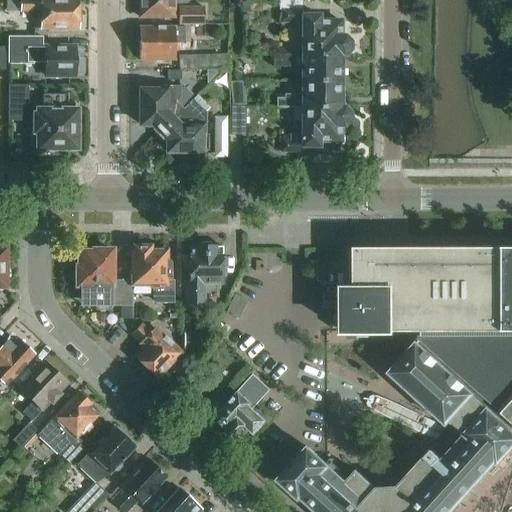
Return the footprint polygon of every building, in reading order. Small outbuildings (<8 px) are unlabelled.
[(77,24),(81,19),(81,18),(77,13),(77,10),(77,5),(77,0),(20,0),(20,1),(8,1),(8,8),(20,8),(20,12),(41,12),(41,29),(46,29),(51,32),(55,28),(77,28),(77,24)] [(174,17),(173,0),(140,0),(140,17),(174,17)] [(304,27),(303,54),(341,55),(341,53),(343,52),(345,51),(347,50),(348,49),(349,47),(349,45),(349,43),(348,41),(348,39),(347,38),(345,37),(344,37),(342,36),(341,36),(341,20),(329,20),(328,22),(328,25),(321,25),(321,22),(319,20),(318,20),(318,15),(303,15),(302,0),(279,0),(280,10),(283,10),(283,22),(298,22),(298,27),(304,27)] [(204,6),(179,5),(179,23),(204,23),(204,6)] [(184,44),(184,27),(140,27),(140,30),(137,32),(137,37),(140,39),(139,59),(174,60),(174,43),(184,44)] [(9,37),(9,52),(9,65),(25,65),(25,61),(45,62),(45,75),(76,75),(76,73),(80,73),(80,60),(76,60),(76,58),(74,58),(74,53),(76,53),(76,47),(44,47),(44,49),(32,48),(32,37),(9,37)] [(303,81),(340,81),(340,77),(343,75),(343,69),(341,66),(341,55),(303,54),(283,54),(283,55),(273,55),(273,68),(303,68),(303,81)] [(216,55),(179,57),(179,70),(216,68),(216,55)] [(278,99),(278,106),(281,106),(303,106),(340,106),(340,95),(343,93),(343,86),(340,83),(340,81),(303,81),(303,94),(287,94),(287,99),(278,99)] [(28,85),(9,85),(9,120),(28,120),(28,85)] [(160,133),(193,99),(196,96),(186,87),(157,87),(157,90),(141,90),(141,95),(139,99),(140,103),(140,111),(138,115),(140,120),(140,124),(150,124),(160,133)] [(245,93),(232,94),(233,105),(245,104),(245,93)] [(80,124),(80,123),(76,123),(76,112),(80,112),(80,111),(76,111),(76,110),(74,110),(74,104),(80,104),(80,103),(67,103),(67,95),(43,95),(43,110),(42,110),(42,115),(35,115),(35,131),(38,131),(38,147),(39,147),(43,152),(52,152),(55,148),(76,148),(76,133),(78,133),(78,131),(74,131),(74,125),(77,125),(77,124),(80,124)] [(205,112),(193,99),(160,133),(168,141),(168,150),(173,150),(176,152),(182,150),(189,151),(193,152),(197,151),(201,151),(201,136),(202,136),(202,135),(205,135),(205,112)] [(246,134),(245,105),(229,106),(230,135),(246,134)] [(340,107),(340,106),(303,106),(303,120),(293,119),(293,133),(291,133),(291,139),(282,139),(282,151),(303,151),(303,146),(318,146),(318,140),(319,140),(321,140),(321,136),(327,136),(327,138),(329,140),(340,140),(340,124),(342,124),(344,124),(345,123),(347,122),(348,120),(349,119),(349,117),(349,115),(349,113),(348,111),(347,110),(346,109),(345,108),(344,108),(342,107),(340,107)] [(227,137),(227,117),(215,117),(215,137),(227,137)] [(121,305),(121,283),(113,283),(112,249),(109,249),(106,246),(100,246),(97,249),(94,249),(94,252),(82,251),(79,254),(79,266),(77,266),(77,272),(78,272),(78,279),(77,279),(77,285),(81,285),(81,311),(112,312),(112,305),(121,305)] [(133,283),(121,283),(121,305),(133,305),(133,285),(151,285),(151,289),(155,289),(155,306),(172,306),(172,301),(173,301),(173,281),(167,281),(167,275),(169,275),(169,261),(167,261),(167,250),(150,250),(150,246),(134,246),(134,250),(133,250),(133,270),(130,270),(130,279),(133,279),(133,283)] [(205,283),(222,283),(222,246),(190,246),(190,289),(186,289),(186,304),(205,304),(205,283)] [(423,340),(419,344),(493,413),(511,431),(511,248),(425,249),(355,249),(355,290),(344,290),(344,333),(358,333),(358,339),(377,339),(377,333),(423,333),(423,340)] [(158,377),(181,353),(172,345),(172,344),(165,338),(156,329),(151,334),(144,327),(140,327),(133,335),(146,348),(137,357),(146,366),(148,372),(152,375),(156,376),(158,377)] [(19,388),(36,370),(27,362),(34,354),(32,352),(33,352),(32,350),(32,348),(31,347),(29,345),(27,344),(25,344),(23,344),(21,342),(16,348),(12,344),(15,339),(11,335),(5,342),(6,343),(0,350),(0,380),(6,386),(11,380),(19,388)] [(511,431),(493,413),(419,344),(391,374),(447,427),(450,423),(465,437),(435,470),(424,460),(397,490),(396,489),(378,491),(376,492),(357,474),(347,484),(328,466),(309,449),(280,482),(301,500),(303,498),(317,511),(453,511),(497,464),(499,466),(511,452),(511,431)] [(36,370),(19,388),(34,403),(24,413),(32,421),(50,402),(52,404),(61,394),(60,392),(67,384),(65,382),(65,381),(62,377),(59,375),(57,376),(54,372),(54,369),(48,364),(45,364),(43,363),(36,370)] [(261,400),(268,391),(252,376),(223,408),(217,403),(206,413),(213,420),(225,431),(223,434),(230,441),(238,432),(243,437),(248,432),(252,435),(263,423),(250,411),(261,400)] [(89,424),(98,415),(89,407),(92,404),(79,392),(39,434),(69,463),(86,445),(77,437),(81,433),(82,434),(91,425),(89,424)] [(22,450),(39,432),(29,423),(13,441),(22,450)] [(77,466),(87,475),(95,483),(110,474),(110,475),(114,470),(117,471),(121,467),(121,464),(136,447),(123,436),(124,435),(123,434),(122,435),(119,432),(120,430),(119,429),(118,431),(114,427),(77,466)] [(148,461),(146,458),(121,485),(124,488),(112,501),(123,511),(126,511),(138,500),(141,503),(166,477),(156,468),(156,464),(152,460),(148,461)] [(93,511),(108,496),(95,483),(67,511),(93,511)] [(198,511),(201,509),(195,503),(194,504),(190,500),(190,496),(185,492),(181,492),(178,488),(155,511),(198,511)]
